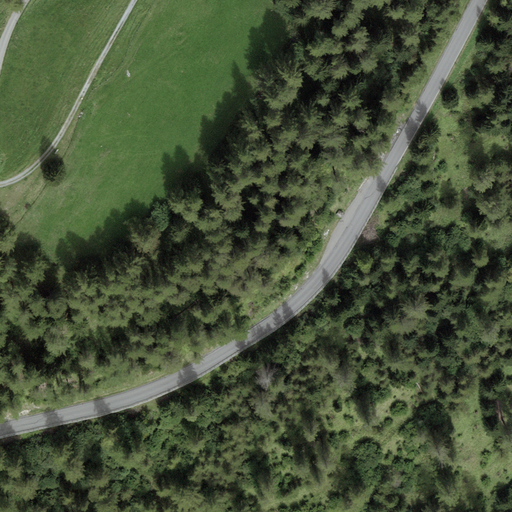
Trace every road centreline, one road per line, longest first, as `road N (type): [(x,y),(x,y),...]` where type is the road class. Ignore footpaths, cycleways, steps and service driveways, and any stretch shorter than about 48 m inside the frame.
road 1 (tertiary): [(0,428),(154,386),(289,304),(326,265),(474,0)]
road 2 (track): [(134,0),(36,168),(0,184)]
